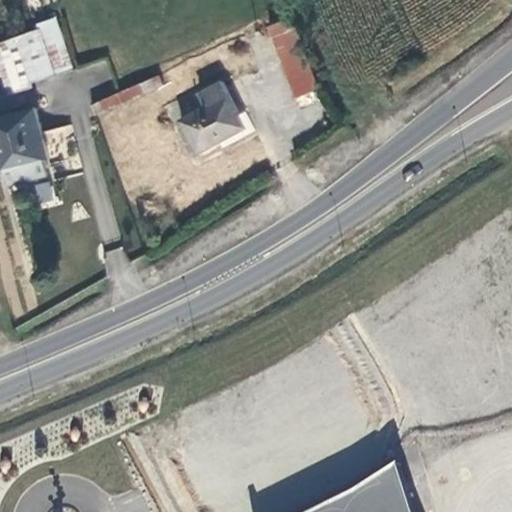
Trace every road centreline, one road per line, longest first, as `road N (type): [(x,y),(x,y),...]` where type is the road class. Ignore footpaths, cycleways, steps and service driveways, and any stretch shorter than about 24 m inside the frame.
road 1 (primary): [(511,57),(297,225),(0,369)]
road 2 (primary): [(0,395),(250,279),(511,113)]
road 3 (residential): [(511,417),(478,386),(412,370),(78,511)]
